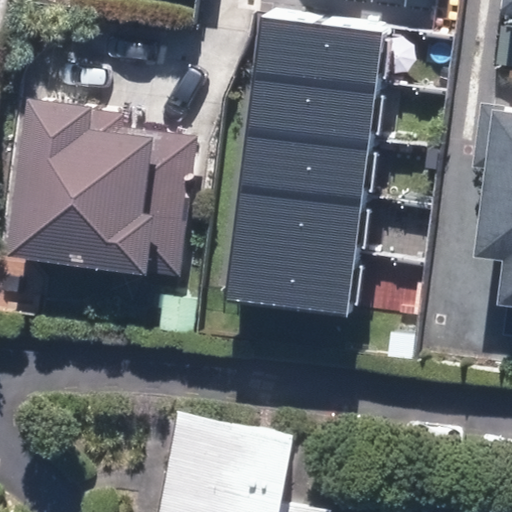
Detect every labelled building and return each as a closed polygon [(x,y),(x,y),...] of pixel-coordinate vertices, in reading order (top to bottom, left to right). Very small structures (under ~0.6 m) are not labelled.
[(511,0),(499,0),(498,12),(511,13),(511,0)] [(398,20),(277,4),(269,60),(390,77),(398,20)] [(390,77),(269,60),(262,117),(383,133),(390,77)] [(92,103),(28,95),(7,255),(147,273),(147,270),(180,274),(198,135),(122,126),(124,112),(91,107),(92,103)] [(483,167),(471,254),(500,258),(494,302),(507,304),(504,332),(511,332),(511,110),(503,109),(504,105),(481,102),(472,166),(483,167)] [(383,133),(262,117),(254,174),(375,190),(383,133)] [(375,190),(254,174),(246,230),(367,246),(375,190)] [(367,246),(246,230),(239,287),(360,303),(367,246)] [(330,511),(331,508),(280,498),(291,434),(178,409),(159,511),(330,511)]
